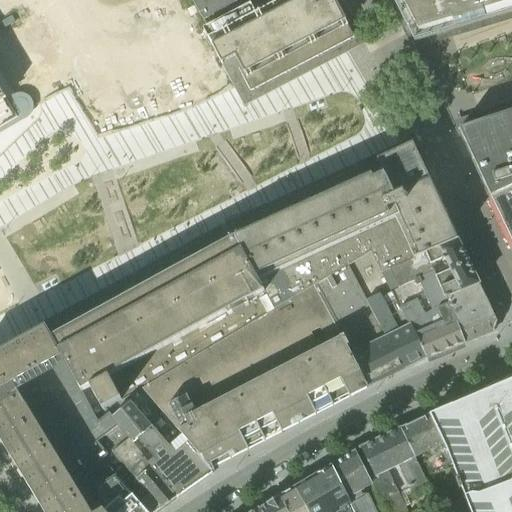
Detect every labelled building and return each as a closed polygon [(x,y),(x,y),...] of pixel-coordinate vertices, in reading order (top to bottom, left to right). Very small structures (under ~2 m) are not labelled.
[(191,0),(203,20),(241,0),(191,0)] [(203,30),(223,69),(237,99),(252,91),(354,39),(333,0),(280,0),(256,13),(251,4),(203,30)] [(511,0),(392,0),(414,41),(511,10),(511,0)] [(467,40),(467,53),(483,53),(482,40),(467,40)] [(322,144),(375,118),(353,73),(300,99),(322,144)] [(511,111),(458,129),(491,198),(511,188),(511,111)] [(413,144),(379,160),(395,195),(429,180),(413,144)] [(273,310),(316,285),(330,276),(347,266),(370,253),(383,277),(424,255),(457,240),(429,180),(395,195),(379,160),(229,228),(273,310)] [(511,188),(491,198),(499,216),(511,242),(511,188)] [(142,388),(273,310),(229,228),(46,327),(99,419),(110,413),(113,418),(126,408),(120,399),(142,388)] [(424,255),(436,282),(455,273),(453,270),(468,263),(457,240),(424,255)] [(383,277),(389,289),(427,359),(463,344),(444,301),(436,282),(424,255),(383,277)] [(436,282),(444,301),(479,286),(468,263),(453,270),(455,273),(436,282)] [(362,374),(370,387),(405,370),(395,352),(366,301),(347,266),(330,276),(316,285),(344,335),(351,348),(349,350),(362,374)] [(316,285),(273,310),(142,388),(162,414),(211,473),(214,471),(213,468),(370,387),(362,374),(349,350),(351,348),(344,335),(316,285)] [(444,301),(463,344),(494,331),(497,324),(479,286),(444,301)] [(395,352),(405,370),(427,359),(389,289),(379,294),(366,301),(395,352)] [(119,426),(113,418),(110,413),(99,419),(46,327),(0,352),(0,439),(43,511),(147,511),(130,492),(102,460),(107,455),(97,442),(119,426)] [(511,475),(511,380),(510,381),(511,383),(490,392),(489,390),(488,391),(489,393),(476,398),(501,447),(511,475)] [(430,415),(445,451),(452,467),(453,467),(457,479),(455,480),(459,489),(461,488),(470,511),(511,511),(511,475),(501,447),(476,398),(467,402),(466,400),(465,400),(466,403),(453,408),(452,406),(430,415)] [(211,473),(162,414),(148,424),(131,403),(126,408),(113,418),(119,426),(131,443),(156,474),(167,488),(176,499),(211,473)] [(445,451),(430,415),(401,429),(424,478),(452,467),(445,451)] [(131,443),(119,426),(97,442),(107,455),(102,460),(130,492),(147,511),(157,511),(176,499),(167,488),(156,474),(131,443)] [(430,489),(424,478),(401,429),(383,438),(397,466),(398,466),(403,478),(409,491),(413,498),(430,489)] [(397,466),(383,438),(361,449),(354,452),(371,485),(384,511),(406,511),(399,496),(409,491),(403,478),(398,466),(397,466)] [(371,485),(354,452),(330,467),(353,511),(374,511),(368,498),(361,497),(358,492),(371,485)] [(294,489),(307,511),(353,511),(330,467),(294,489)] [(307,511),(294,489),(279,498),(286,511),(307,511)] [(286,511),(279,498),(260,509),(262,511),(286,511)]
